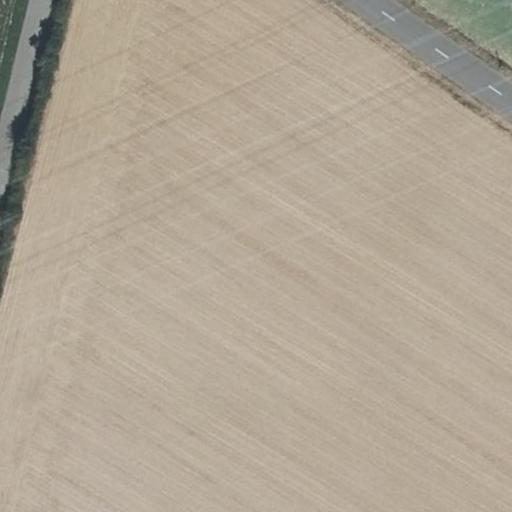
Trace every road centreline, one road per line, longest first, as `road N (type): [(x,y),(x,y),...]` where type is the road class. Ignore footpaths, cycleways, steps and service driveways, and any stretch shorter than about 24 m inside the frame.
road 1 (tertiary): [(363,0),(511,103)]
road 2 (unclassified): [(0,173),(42,0)]
